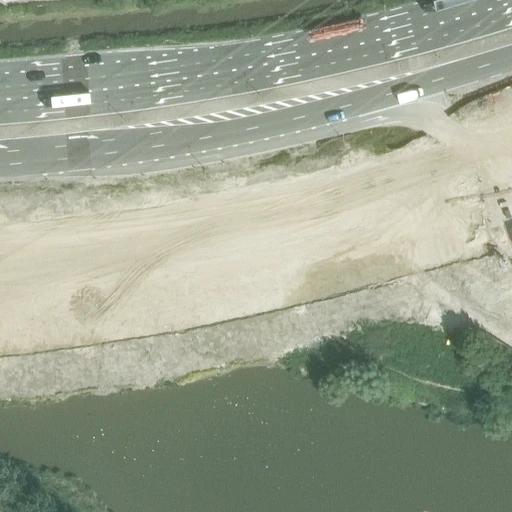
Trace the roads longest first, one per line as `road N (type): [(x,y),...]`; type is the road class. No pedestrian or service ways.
road 1 (primary): [(0,191),(335,123),(511,70)]
road 2 (primary): [(511,20),(248,91),(0,137)]
road 3 (primary): [(0,331),(247,292),(511,219)]
road 4 (primary): [(479,0),(204,65),(0,87)]
road 5 (primary): [(343,210),(237,236),(0,273)]
road 6 (primary): [(343,210),(511,143)]
road 7 (primary): [(511,158),(343,210)]
